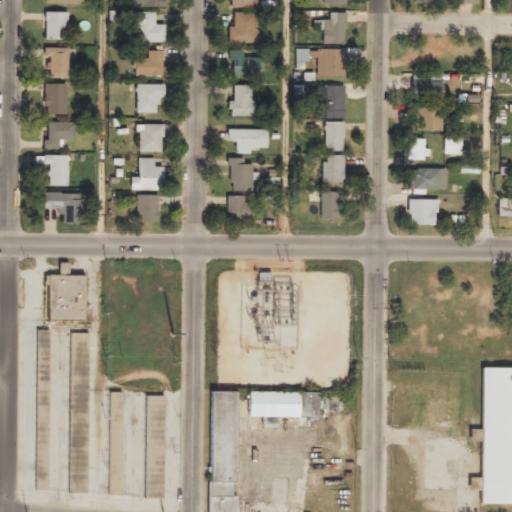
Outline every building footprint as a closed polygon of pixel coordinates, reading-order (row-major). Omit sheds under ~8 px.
[(138,43),(138,26),(125,27),(124,13),(132,12),(132,11),(154,10),(154,23),(164,23),(165,41),(138,43)] [(67,39),(44,39),(44,11),(67,11),(67,39)] [(258,43),(227,43),(227,25),(232,25),(232,11),(261,11),(261,22),(255,22),(255,29),(258,29),(258,43)] [(342,43),(322,43),(322,27),(328,27),(328,12),(346,11),(346,28),(342,29),(342,43)] [(67,78),(48,78),(48,69),(44,69),(44,61),(48,61),(48,55),(43,55),(43,46),(68,47),(67,78)] [(308,60),(307,48),(295,49),(296,61),(308,60)] [(344,76),(316,75),(316,48),(344,48),(344,76)] [(161,76),(134,76),(134,67),(131,67),(131,57),(146,57),(146,49),(162,49),(162,65),(163,65),(163,71),(161,71),(161,76)] [(238,78),(231,79),(231,58),(227,58),(227,49),(242,49),(242,56),(261,56),(261,68),(258,68),(258,75),(238,75),(238,78)] [(411,99),(441,99),(442,77),(411,76),(411,99)] [(65,114),(45,114),(45,106),(43,106),(43,83),(65,83),(65,114)] [(155,112),(135,112),(135,91),(133,91),(133,87),(135,87),(135,83),(163,83),(163,97),(158,97),(158,105),(155,105),(155,112)] [(341,112),(321,112),(321,91),(320,91),(320,84),(345,84),(344,97),(341,97),(341,112)] [(253,116),(229,116),(229,110),(226,110),(226,100),(232,100),(232,85),(250,85),(250,100),(253,100),(253,116)] [(302,85),(292,85),(293,115),(303,115),(302,85)] [(441,130),(441,105),(417,105),(416,130),(441,130)] [(59,148),(42,148),(43,139),(46,139),(47,121),(74,121),(74,139),(59,139),(59,143),(64,143),(64,147),(59,147),(59,148)] [(338,150),(323,150),(323,121),(343,121),(343,138),(338,138),(338,150)] [(160,151),(137,151),(137,132),(134,132),(134,124),(142,124),(142,123),(163,123),(163,137),(160,137),(160,151)] [(249,154),(236,154),(236,150),(234,150),(234,142),(230,142),(230,139),(226,138),(226,129),(266,129),(266,147),(257,147),(257,150),(249,150),(249,154)] [(460,138),(444,137),(443,153),(460,154),(460,138)] [(425,159),(426,139),(407,139),(407,158),(425,159)] [(343,182),(321,182),(321,160),(325,161),(325,153),(343,154),(343,182)] [(67,186),(47,185),(47,175),(46,175),(46,169),(48,169),(48,163),(34,163),(34,156),(43,156),(43,154),(67,154),(67,156),(69,156),(69,161),(67,161),(67,186)] [(162,190),(129,190),(129,176),(136,176),(137,157),(152,157),(152,164),(162,165),(162,190)] [(251,191),(230,190),(231,182),(227,182),(228,165),(225,165),(225,157),(242,157),(242,163),(251,163),(251,171),(258,171),(258,180),(251,180),(251,191)] [(445,189),(445,169),(409,168),(409,189),(445,189)] [(81,223),(62,223),(62,214),(57,214),(57,208),(41,208),(41,191),(60,191),(60,192),(79,192),(79,198),(81,198),(81,199),(81,223)] [(343,219),(319,219),(319,191),(337,191),(337,205),(343,205),(343,219)] [(157,222),(135,221),(135,194),(157,194),(157,222)] [(252,219),(228,219),(228,213),(225,213),(225,195),(243,195),(242,202),(252,202),(252,219)] [(408,224),(435,225),(436,199),(408,199),(408,224)] [(497,215),(511,215),(511,199),(498,199),(497,215)] [(46,275),(46,320),(84,320),(84,275),(46,275)] [(48,331),(47,489),(33,489),(35,331),(48,331)] [(87,334),(86,492),(67,492),(68,334),(87,334)] [(511,365),(511,500),(482,500),(483,366),(511,365)] [(247,391),(246,419),(317,419),(318,392),(247,391)] [(108,392),(107,494),(119,494),(120,392),(108,392)] [(208,511),(234,511),(235,392),(209,392),(208,511)] [(144,396),(143,498),(161,498),(162,396),(144,396)]
